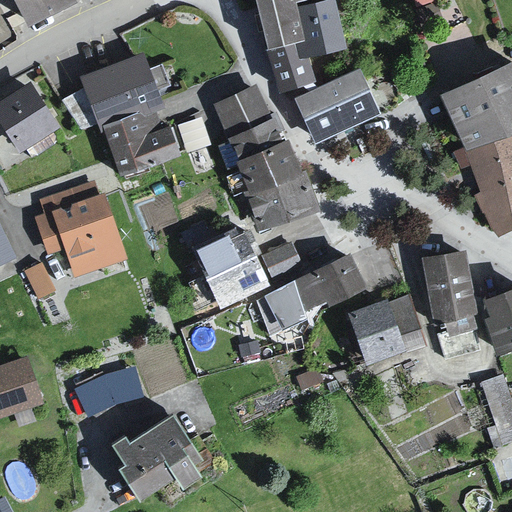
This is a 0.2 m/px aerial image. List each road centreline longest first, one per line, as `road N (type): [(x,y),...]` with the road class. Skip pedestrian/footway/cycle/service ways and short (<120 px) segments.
road 1 (residential): [(207,0),(310,157),(511,260)]
road 2 (residential): [(0,77),(165,0)]
